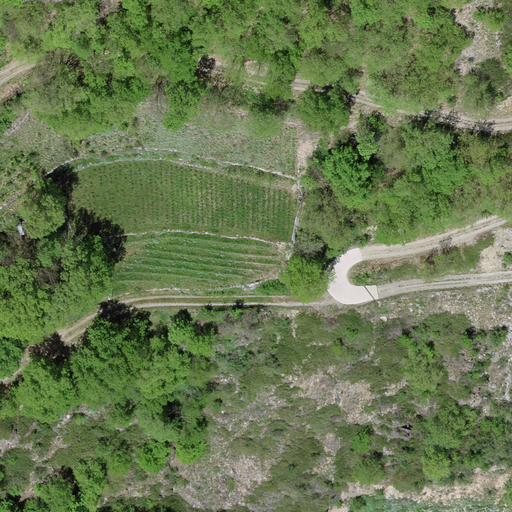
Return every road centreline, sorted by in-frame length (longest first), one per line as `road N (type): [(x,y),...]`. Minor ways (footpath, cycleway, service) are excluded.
road 1 (track): [(511,123),(462,121),(192,62),(28,61),(0,80)]
road 2 (track): [(511,274),(348,293),(333,276),(339,263),(363,252),(418,246),(511,215)]
road 3 (track): [(337,289),(322,300),(119,304),(0,379)]
